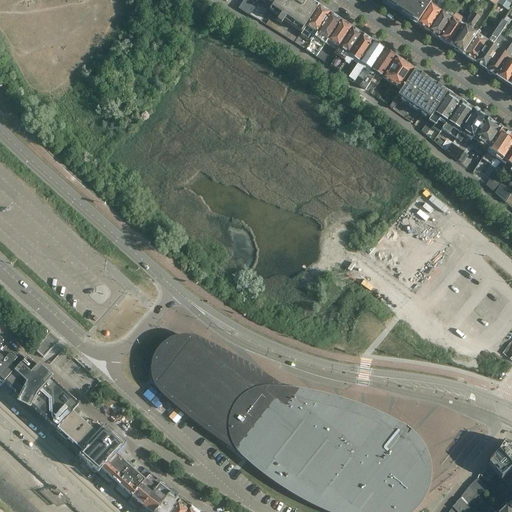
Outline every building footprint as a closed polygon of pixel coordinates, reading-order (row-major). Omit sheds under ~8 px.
[(253,9),(258,2),(258,0),(243,0),(237,9),(244,13),(248,6),(253,9)] [(260,22),(268,10),(274,0),(258,0),(258,2),(253,9),(249,16),(260,22)] [(274,0),(268,10),(278,17),(275,22),(280,25),(283,20),(301,32),(302,31),(318,7),(308,0),(274,0)] [(382,0),(414,21),(417,23),(432,0),(382,0)] [(427,31),(434,20),(442,8),(443,7),(437,3),(438,0),(432,0),(417,23),(416,24),(427,31)] [(248,6),(244,13),(249,16),(253,9),(248,6)] [(304,37),(298,46),(304,50),(305,50),(310,41),(311,40),(313,37),(329,14),(329,13),(318,6),(318,7),(302,31),(299,34),(304,37)] [(438,38),(453,15),(442,8),(434,20),(427,31),(438,38)] [(450,47),(470,16),(468,15),(465,20),(455,13),(453,15),(438,38),(450,47)] [(477,20),(479,18),(472,13),(470,16),(450,47),(462,55),(475,34),(470,31),(477,20)] [(324,45),(326,41),(340,21),(329,14),(313,37),(324,45)] [(499,35),(507,23),(502,20),(487,42),(473,62),(484,70),(505,39),(499,35)] [(326,41),(337,48),(350,28),(340,21),(326,41)] [(337,71),(361,35),(350,28),(337,48),(331,57),(334,58),(329,66),(337,71)] [(477,36),(480,32),(478,31),(475,34),(462,55),(473,62),(487,42),(477,36)] [(347,79),(372,42),(361,35),(337,71),(347,79)] [(507,59),(511,51),(511,41),(511,44),(505,39),(484,70),(495,77),(507,59)] [(305,50),(313,56),(320,46),(311,40),(310,41),(305,50)] [(363,80),(383,50),(372,42),(347,79),(353,82),(357,76),(363,80)] [(316,57),(324,63),(331,54),(322,48),(316,57)] [(378,83),(381,79),(395,58),(383,50),(363,80),(362,83),(359,86),(364,90),(372,80),(378,83)] [(396,97),(413,70),(395,58),(381,79),(391,86),(386,93),(394,99),(396,97)] [(506,84),(511,75),(511,62),(507,59),(495,77),(506,84)] [(396,97),(412,108),(430,81),(413,70),(396,97)] [(429,119),(446,93),(430,81),(412,108),(429,119)] [(441,129),(459,102),(446,93),(429,119),(428,120),(430,122),(428,125),(426,123),(421,131),(425,135),(430,127),(439,133),(441,129)] [(392,110),(398,102),(394,99),(389,107),(392,110)] [(454,139),(473,110),(459,102),(441,129),(454,139)] [(484,119),(477,114),(477,113),(473,110),(454,139),(460,142),(463,136),(470,141),(472,137),(484,119)] [(488,148),(500,129),(484,118),(484,119),(472,137),(488,148)] [(500,162),(511,142),(511,136),(500,129),(488,148),(487,149),(496,155),(494,158),(500,162)] [(511,167),(511,165),(511,142),(500,162),(496,168),(500,171),(506,163),(511,167)] [(458,159),(461,154),(450,146),(446,152),(457,161),(458,159)] [(494,194),(501,183),(502,181),(492,175),(485,185),(494,194)] [(511,191),(511,190),(501,183),(494,194),(504,203),(511,193),(511,191)] [(418,511),(424,502),(428,492),(429,484),(429,479),(429,472),(429,463),(426,452),(423,446),(416,435),(408,428),(401,422),(391,417),(377,410),(363,404),(341,397),(321,391),(312,389),(297,387),(287,386),(280,385),(273,379),(260,370),(251,364),(240,358),(227,351),(209,342),(199,337),(196,335),(190,334),(182,334),(174,335),(168,337),(162,340),(158,345),(155,349),(153,353),(151,357),(150,364),(149,368),(149,375),(166,353),(175,359),(185,347),(186,345),(190,340),(219,363),(257,392),(264,383),(287,402),(291,397),(291,396),(304,406),(305,404),(308,400),(309,399),(310,398),(311,397),(313,397),(314,397),(316,397),(317,397),(318,397),(320,398),(321,399),(322,400),(323,401),(323,402),(324,404),(324,405),(323,407),(323,408),(322,409),(326,410),(330,411),(336,412),(342,414),(348,416),(352,417),(359,419),(364,421),(370,423),(375,425),(379,421),(399,436),(402,432),(406,435),(403,440),(423,455),(400,484),(419,499),(420,498),(420,499),(417,504),(413,509),(408,511),(335,511),(333,511),(321,505),(316,503),(311,500),(306,497),(300,494),(290,488),(285,485),(280,482),(275,478),(271,475),(265,470),(250,459),(236,447),(155,384),(150,379),(150,380),(150,383),(152,387),(154,392),(168,405),(197,429),(235,455),(244,464),(257,475),(274,487),(294,501),(316,511),(418,511)] [(149,375),(147,377),(150,379),(155,384),(236,447),(250,459),(265,470),(271,475),(275,478),(280,482),(285,485),(290,488),(300,494),(306,497),(311,500),(316,503),(321,505),(333,511),(335,511),(408,511),(413,509),(417,504),(420,499),(420,498),(419,499),(400,484),(423,455),(403,440),(406,435),(402,432),(399,436),(379,421),(375,425),(370,423),(364,421),(359,419),(352,417),(348,416),(342,414),(336,412),(330,411),(326,410),(322,409),(323,408),(323,407),(324,405),(324,404),(323,402),(323,401),(322,400),(321,399),(320,398),(318,397),(317,397),(316,397),(314,397),(313,397),(311,397),(310,398),(309,399),(308,400),(305,404),(304,406),(291,396),(291,397),(287,402),(264,383),(257,392),(219,363),(190,340),(186,345),(185,347),(175,359),(166,353),(149,375)] [(4,382),(25,360),(7,344),(0,351),(0,386),(3,384),(4,382)] [(56,430),(71,413),(78,406),(26,358),(25,360),(4,382),(20,397),(18,402),(26,406),(31,408),(31,407),(56,430)] [(79,420),(71,413),(56,430),(83,454),(98,437),(90,430),(92,428),(81,418),(79,420)] [(120,447),(104,431),(103,431),(98,437),(83,454),(78,459),(94,474),(99,468),(113,453),(120,447)] [(506,441),(487,465),(501,480),(505,484),(511,478),(511,479),(511,492),(510,494),(511,495),(511,445),(506,441)] [(130,496),(144,481),(133,471),(134,469),(126,462),(125,464),(113,453),(99,468),(130,496)] [(494,475),(485,466),(482,470),(490,479),(494,475)] [(489,480),(490,479),(482,470),(478,475),(487,483),(489,480)] [(161,483),(150,474),(144,481),(130,496),(137,503),(138,502),(141,506),(143,507),(159,485),(161,483)] [(490,479),(489,480),(493,484),(497,479),(494,475),(490,479)] [(472,482),(482,492),(486,489),(476,477),(472,482)] [(478,496),(482,492),(472,482),(468,486),(478,496)] [(159,485),(143,507),(149,511),(154,511),(171,491),(168,488),(166,487),(164,489),(159,485)] [(171,511),(180,501),(180,500),(176,497),(178,495),(171,491),(154,511),(171,511)] [(464,492),(460,497),(468,505),(473,501),(464,492)] [(455,503),(464,511),(469,508),(459,498),(455,503)] [(188,511),(189,511),(191,508),(180,501),(171,511),(188,511)] [(456,511),(464,511),(455,503),(452,507),(456,511)]
